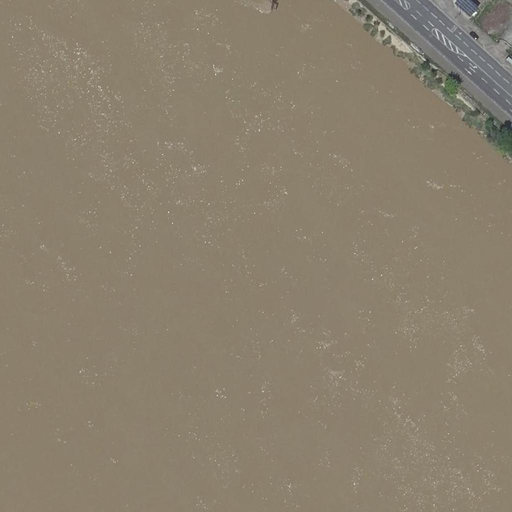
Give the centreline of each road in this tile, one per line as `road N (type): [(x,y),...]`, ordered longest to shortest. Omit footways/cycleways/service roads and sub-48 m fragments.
road 1 (secondary): [(388,0),(511,110)]
road 2 (secondary): [(511,85),(418,0)]
